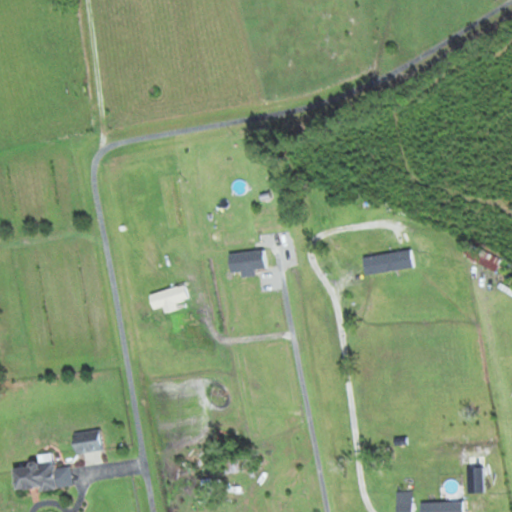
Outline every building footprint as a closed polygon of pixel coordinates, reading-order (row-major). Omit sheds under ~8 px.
[(499,271),(504,259),(472,243),(467,256),(499,271)] [(366,257),(369,274),(417,267),(414,249),(366,257)] [(232,269),(267,268),(266,252),(231,254),(232,269)] [(103,429),(77,432),(79,452),(106,449),(103,429)] [(61,487),(57,452),(41,454),(42,464),(20,466),(23,491),(61,487)] [(398,511),(414,511),(414,496),(399,496),(398,511)] [(424,502),(423,511),(466,511),(466,501),(424,502)]
